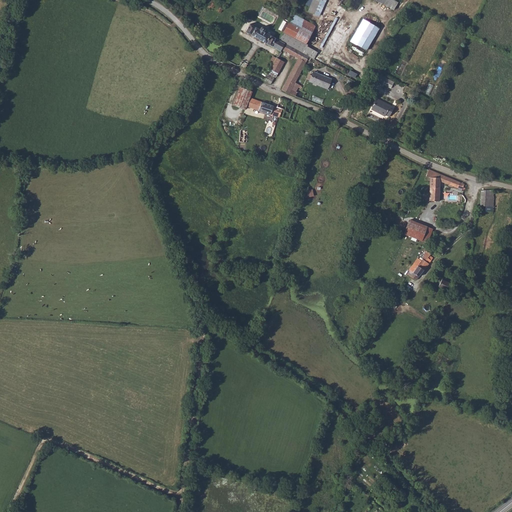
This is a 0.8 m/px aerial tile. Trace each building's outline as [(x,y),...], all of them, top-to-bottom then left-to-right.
[(313,1),(308,13),(317,17),(322,5),(313,1)] [(467,6),(463,13),(471,17),(475,10),(467,6)] [(282,31),(281,32),(305,46),(315,28),(291,14),(287,22),(282,20),(278,29),(282,31)] [(362,20),(349,42),(364,51),(377,29),(362,20)] [(249,24),(245,32),(279,52),(280,50),(283,44),(278,41),(277,40),(263,32),(264,29),(263,27),(261,27),(259,30),(249,24)] [(329,25),(315,51),(315,52),(317,52),(331,27),(329,25)] [(281,32),(277,40),(278,41),(283,44),(280,50),(297,59),(281,90),(289,94),(294,83),(306,60),(309,62),(315,52),(315,51),(305,46),(281,32)] [(276,59),(270,70),(278,74),(283,62),(276,59)] [(312,72),(309,82),(327,89),(330,79),(312,72)] [(267,74),(264,80),(266,81),(267,82),(275,87),(277,82),(270,78),(271,75),(267,74)] [(391,82),(388,87),(395,91),(399,86),(391,82)] [(294,83),(289,94),(295,96),(298,90),(300,86),(294,83)] [(426,92),(430,94),(434,85),(429,83),(426,92)] [(245,110),(247,106),(250,98),(252,92),(241,87),(233,105),(245,110)] [(276,95),(273,105),(278,106),(281,97),(276,95)] [(312,100),(321,104),(323,99),(314,95),(312,100)] [(250,98),(247,106),(259,110),(258,111),(270,114),(278,117),(288,122),(290,118),(294,120),(299,105),(281,97),(278,106),(273,105),(250,98)] [(383,102),(377,112),(390,119),(391,118),(395,120),(400,111),(383,102)] [(429,169),(427,175),(431,177),(430,200),(439,201),(440,180),(448,183),(462,189),(465,184),(429,169)] [(481,190),(480,205),(493,207),(495,197),(492,196),(492,194),(495,194),(494,190),(481,190)] [(410,219),(404,233),(427,242),(433,229),(410,219)] [(419,259),(411,271),(419,277),(433,258),(430,256),(431,254),(427,251),(424,255),(425,257),(422,261),(419,259)] [(419,277),(411,271),(408,274),(416,280),(419,277)] [(450,283),(442,279),(438,287),(446,290),(450,283)]
